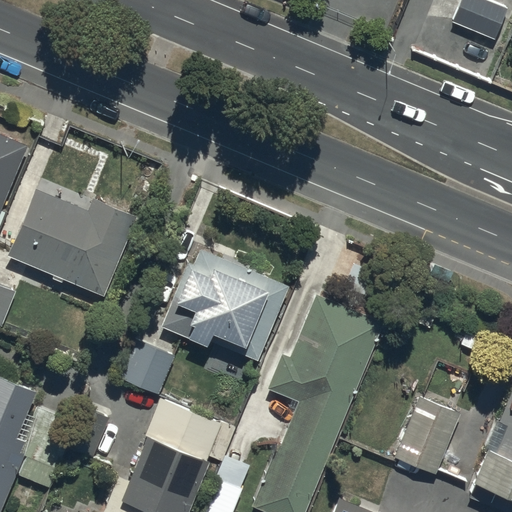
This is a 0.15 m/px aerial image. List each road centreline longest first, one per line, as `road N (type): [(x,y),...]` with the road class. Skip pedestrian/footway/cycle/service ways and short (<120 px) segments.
road 1 (trunk): [(511,242),(0,32)]
road 2 (trunk): [(131,0),(511,157)]
